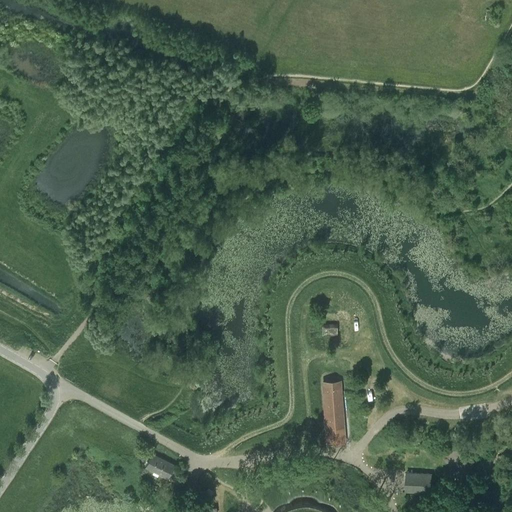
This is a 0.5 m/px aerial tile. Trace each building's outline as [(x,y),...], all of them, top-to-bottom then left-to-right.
[(501,13),(487,11),(486,22),(499,24),(501,13)] [(322,336),(337,335),(337,323),(321,324),(322,336)] [(328,443),(342,442),(344,442),(339,381),(323,382),(328,443)] [(174,464),(152,453),(145,466),(154,470),(153,471),(152,473),(157,475),(158,474),(158,473),(167,477),(174,464)] [(177,470),(172,468),(167,477),(172,480),(177,470)] [(401,489),(402,471),(389,470),(389,489),(401,489)] [(405,471),(404,491),(430,492),(431,473),(405,471)] [(354,511),(352,508),(346,500),(338,494),(329,489),(320,485),(310,483),(299,483),(289,484),(280,488),(271,492),(262,481),(259,484),(252,482),(251,483),(256,489),(271,507),(278,502),(286,498),(294,496),(303,495),(311,496),(320,498),(328,502),(335,507),(338,511),(354,511)] [(203,496),(208,499),(213,491),(208,488),(203,496)] [(328,511),(322,508),(317,506),(314,504),(311,504),(307,503),(305,503),(303,503),(300,503),(296,503),(292,504),(289,505),(285,507),(282,509),(280,510),(277,511),(328,511)]
